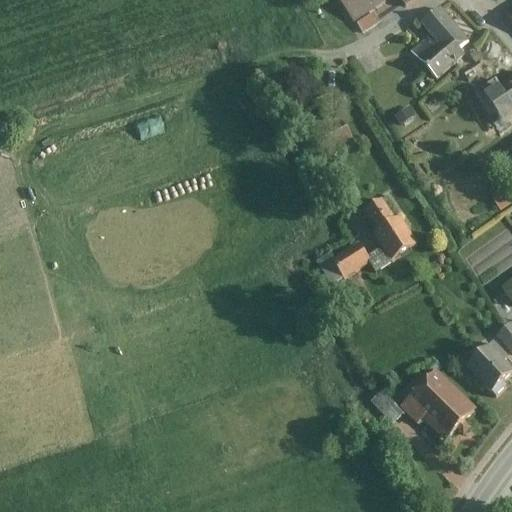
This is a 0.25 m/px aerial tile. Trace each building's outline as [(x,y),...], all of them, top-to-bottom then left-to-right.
[(388,3),(386,0),(333,0),(358,39),(379,25),(372,13),(388,3)] [(425,82),(464,59),(459,51),(469,45),(445,7),(416,25),(427,43),(408,54),(425,82)] [(511,32),(511,12),(503,19),(511,32)] [(480,94),(503,80),(492,62),(469,76),(480,94)] [(511,120),(511,77),(475,104),(495,132),(511,120)] [(511,139),(485,156),(498,176),(510,168),(511,171),(511,139)] [(389,224),(378,203),(358,213),(385,267),(415,252),(398,219),(389,224)] [(365,271),(352,249),(324,266),(338,288),(365,271)] [(511,357),(511,336),(505,329),(492,340),(510,360),(511,357)] [(511,374),(489,347),(464,368),(487,396),(511,374)] [(475,413),(428,375),(400,410),(447,448),(475,413)]
